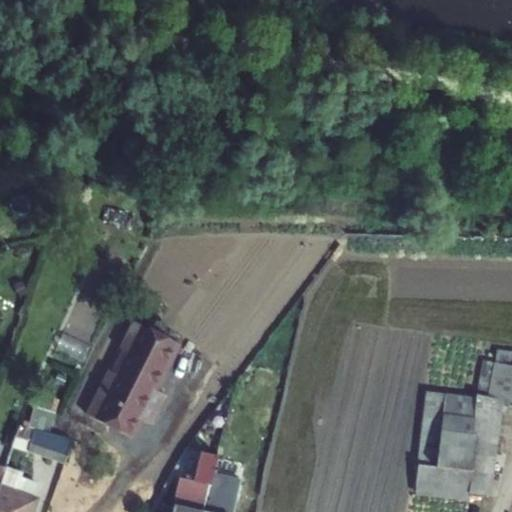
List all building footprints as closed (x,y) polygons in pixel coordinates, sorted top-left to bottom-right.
[(92,400),(83,418),(124,438),(133,420),(143,425),(158,395),(148,390),(159,370),(154,367),(167,342),(158,338),(143,331),(127,322),(113,350),(117,352),(106,373),(102,371),(89,397),(92,400)] [(143,331),(158,338),(163,330),(148,322),(143,331)] [(167,342),(154,367),(159,370),(171,345),(167,342)] [(498,364),(511,366),(511,353),(500,351),(498,364)] [(492,393),(498,364),(488,362),(482,391),(492,393)] [(492,393),(491,397),(511,401),(511,366),(498,364),(492,393)] [(467,493),(477,399),(428,393),(416,487),(467,493)] [(42,395),(40,405),(54,411),(57,399),(42,395)] [(490,496),(500,399),(491,397),(478,395),(477,399),(467,493),(490,496)] [(80,416),(83,418),(92,400),(89,397),(80,416)] [(30,428),(49,433),(55,411),(54,411),(40,405),(38,405),(30,428)] [(30,428),(21,425),(14,445),(65,463),(73,440),(49,433),(30,428)] [(216,456),(231,460),(233,449),(219,446),(216,456)] [(203,511),(205,503),(209,485),(216,456),(201,453),(195,481),(180,478),(172,511),(203,511)] [(216,456),(209,485),(226,489),(232,460),(231,460),(216,456)] [(0,511),(32,511),(37,500),(32,498),(38,483),(23,477),(24,475),(6,468),(0,485),(0,511)] [(257,483),(242,479),(236,505),(250,508),(257,483)] [(467,493),(416,487),(415,494),(465,501),(467,493)] [(205,503),(203,511),(233,511),(235,509),(205,503)]
